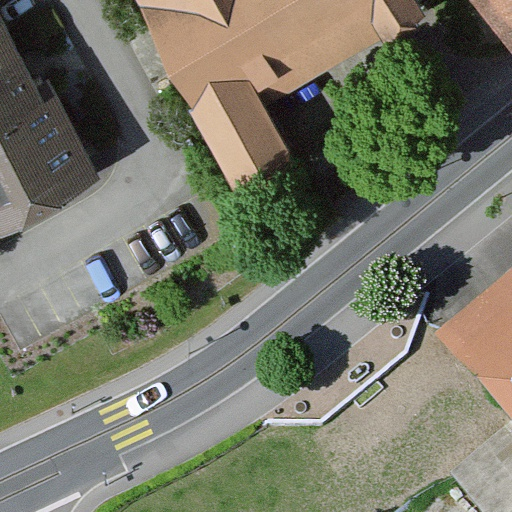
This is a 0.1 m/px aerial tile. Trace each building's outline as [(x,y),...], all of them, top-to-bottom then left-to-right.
[(419,14),(410,0),(129,0),(245,198),(295,170),(258,106),(419,14)] [(511,0),(467,0),(511,55),(511,0)] [(0,21),(0,226),(98,175),(46,76),(33,83),(0,21)] [(511,290),(436,354),(505,440),(511,449),(511,290)] [(511,511),(511,449),(505,440),(445,485),(467,511),(511,511)]
